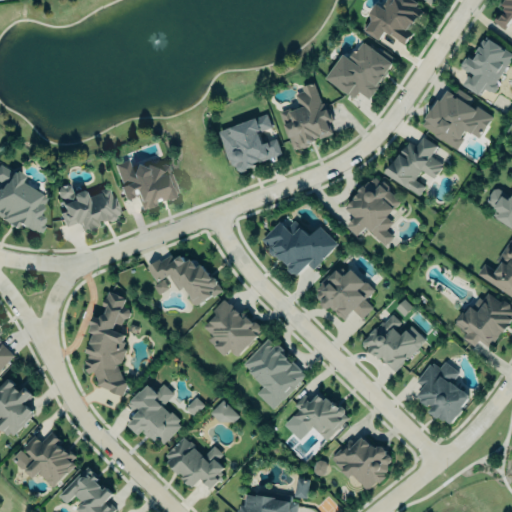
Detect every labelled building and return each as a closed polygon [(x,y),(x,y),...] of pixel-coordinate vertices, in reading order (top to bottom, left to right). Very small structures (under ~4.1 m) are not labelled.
[(414,0),(417,2),(414,6),(422,11),(417,19),(416,18),(407,31),(411,34),(404,44),(384,31),(378,39),(362,28),(367,20),(370,21),(371,20),(369,12),(375,3),(381,7),(384,0),(414,0)] [(492,20),(495,16),(498,18),(503,11),(501,10),(503,7),(500,4),(503,0),(511,0),(511,17),(503,29),(492,20)] [(463,84),(468,76),(472,78),(474,74),(469,70),(468,72),(459,66),(467,54),(474,58),(476,54),(474,53),(486,36),(511,53),(509,58),(509,61),(495,83),(497,84),(497,87),(494,91),(492,92),(489,91),(484,88),(479,95),(463,84)] [(364,42),(392,63),(387,70),(388,71),(382,79),(381,78),(376,86),(377,88),(369,98),(358,91),(353,97),(326,77),(342,54),(358,65),(355,61),(349,55),(354,49),(356,48),(361,42),(363,43),(364,42)] [(279,112),(293,150),(332,135),(327,120),(329,119),(315,83),(293,91),(298,105),(279,112)] [(418,126),(438,96),(442,98),(448,89),(454,93),(458,87),(474,97),(468,105),(477,111),(479,108),(491,116),(479,135),(467,127),(461,136),(464,138),(456,151),(418,126)] [(218,131),(230,126),(230,127),(266,113),(270,126),(257,132),(262,143),(275,138),(281,153),(258,161),(257,161),(253,162),(254,165),(246,168),(245,170),(241,171),(237,169),(235,166),(230,164),(229,159),(227,159),(224,149),(224,148),(218,131)] [(407,140),(386,174),(419,195),(425,186),(415,179),(421,170),(434,178),(443,163),(431,155),(437,146),(422,136),(416,146),(407,140)] [(113,164),(127,158),(129,165),(134,163),(146,169),(147,164),(162,162),(167,165),(177,191),(173,193),(174,196),(164,200),(164,198),(149,203),(150,206),(141,209),(135,194),(124,198),(113,164)] [(0,187),(3,183),(0,181),(0,163),(12,172),(14,169),(22,175),(19,181),(44,197),(39,205),(41,207),(37,213),(43,216),(43,219),(43,220),(41,224),(43,226),(40,233),(16,220),(14,225),(1,218),(0,216),(0,187)] [(511,228),(511,173),(510,177),(511,178),(511,194),(511,196),(493,186),(485,202),(496,208),(491,217),(511,228)] [(343,208),(358,192),(356,191),(362,184),(364,186),(369,181),(377,188),(380,184),(398,201),(384,216),(390,222),(383,229),(391,237),(384,244),(365,226),(356,237),(344,226),(353,217),(343,208)] [(64,225),(59,212),(64,211),(56,190),(58,185),(64,183),(69,185),(71,190),(74,191),(79,189),(83,190),(85,196),(97,192),(98,189),(100,188),(106,186),(108,187),(111,196),(113,195),(119,213),(114,215),(114,217),(113,219),(108,221),(104,219),(95,223),(96,225),(84,230),(83,228),(80,229),(77,220),(64,225)] [(260,239),(279,219),(287,227),(294,220),(310,235),(319,226),(337,243),(312,269),(306,264),(296,275),(294,273),(291,273),(288,270),(287,265),(277,255),(272,255),(269,253),(268,247),(260,239)] [(477,274),(511,296),(511,247),(507,244),(497,260),(501,262),(495,270),(484,263),(477,274)] [(146,266),(158,258),(160,261),(170,254),(174,260),(181,256),(185,262),(190,258),(196,267),(201,264),(210,277),(214,277),(216,280),(216,283),(221,290),(212,296),(211,295),(198,304),(190,304),(188,299),(189,295),(183,286),(178,290),(168,276),(166,276),(166,275),(156,282),(146,266)] [(342,320),(329,307),(327,308),(323,308),(322,306),(320,303),(321,301),(318,299),(317,298),(316,296),(318,292),(315,289),(320,284),(318,282),(328,273),(329,275),(336,269),(342,276),(350,269),(364,283),(366,281),(374,289),(364,298),(373,307),(361,318),(352,310),(342,320)] [(85,351),(92,333),(86,331),(92,315),(98,317),(103,314),(106,308),(101,306),(107,289),(127,297),(123,306),(128,307),(129,312),(128,317),(123,319),(121,323),(118,324),(115,324),(113,329),(126,335),(124,340),(126,341),(123,347),(126,348),(120,363),(128,381),(122,395),(96,385),(97,381),(93,371),(87,373),(83,363),(85,362),(84,360),(86,359),(86,357),(88,354),(85,351)] [(454,322),(462,311),(464,313),(470,306),(471,307),(478,297),(482,299),(487,292),(499,301),(503,300),(508,304),(509,308),(511,310),(511,314),(510,317),(511,319),(507,324),(509,326),(503,333),(501,331),(488,348),(478,340),(473,345),(462,337),(466,331),(454,322)] [(204,326),(208,322),(209,323),(217,315),(211,310),(222,299),(241,318),(244,316),(251,322),(254,322),(258,327),(258,330),(235,354),(228,347),(221,353),(208,341),(213,335),(204,326)] [(391,313),(399,321),(393,327),(400,334),(410,324),(425,339),(394,371),(381,358),(378,361),(361,343),(391,313)] [(242,363),(267,338),(274,345),(280,345),(283,348),(283,353),(287,358),(286,359),(289,362),(291,360),(301,370),(300,371),(304,375),(271,408),(256,392),(263,385),(248,371),(249,370),(242,363)] [(0,341),(14,355),(0,369),(0,341)] [(416,396),(423,386),(416,381),(429,364),(431,365),(433,362),(439,367),(444,361),(459,373),(452,382),(468,395),(468,399),(461,408),(463,410),(451,424),(444,419),(443,421),(439,417),(438,419),(430,412),(434,406),(429,402),(427,405),(419,398),(416,396)] [(0,429),(0,385),(7,378),(14,384),(13,386),(19,391),(23,387),(32,395),(24,403),(34,413),(12,435),(9,432),(6,435),(0,429)] [(162,404),(173,394),(162,384),(155,391),(147,384),(127,404),(136,413),(126,424),(136,435),(142,429),(153,440),(157,437),(163,443),(182,425),(162,404)] [(280,421),(297,407),(291,400),(303,390),(308,397),(313,394),(324,394),(342,408),(340,416),(320,435),(310,425),(294,441),(279,425),(280,421)] [(203,405),(196,397),(185,407),(192,415),(203,405)] [(237,414),(221,400),(210,413),(225,426),(237,414)] [(34,436),(40,441),(51,431),(59,439),(57,443),(65,451),(68,449),(75,456),(70,461),(74,465),(53,487),(38,473),(32,479),(24,471),(24,468),(26,459),(30,455),(23,447),(34,436)] [(164,455),(182,436),(187,440),(191,441),(194,444),(194,447),(202,456),(213,445),(222,454),(216,460),(223,468),(220,471),(222,473),(220,475),(221,477),(210,488),(204,483),(200,479),(192,487),(189,484),(188,485),(185,483),(184,480),(182,478),(183,476),(179,473),(178,474),(166,462),(169,459),(164,455)] [(330,459),(349,438),(355,444),(362,437),(375,448),(377,446),(382,446),(390,457),(390,462),(387,465),(387,470),(384,472),(384,475),(386,477),(379,484),(376,481),(366,490),(352,475),(349,479),(330,459)] [(54,495),(82,467),(100,484),(103,487),(107,484),(112,490),(104,496),(113,509),(108,511),(86,511),(83,511),(74,506),(80,500),(73,494),(62,502),(54,495)] [(305,498),(309,480),(296,477),(293,495),(305,498)] [(245,493),(256,495),(256,494),(275,497),(275,499),(290,501),(297,502),(295,511),(236,511),(236,509),(238,509),(238,504),(243,504),(245,493)]
